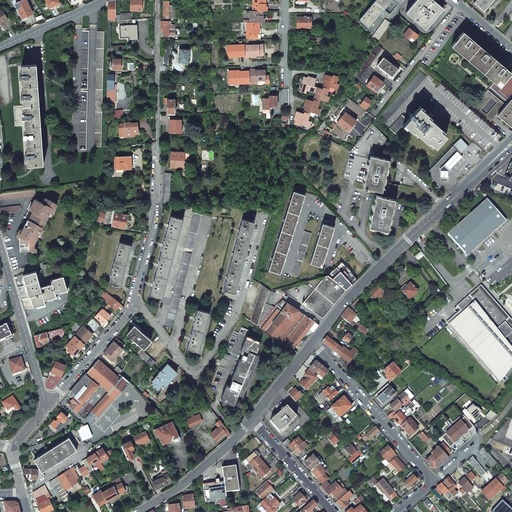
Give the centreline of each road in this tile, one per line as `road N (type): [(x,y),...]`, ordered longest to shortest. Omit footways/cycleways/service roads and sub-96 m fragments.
road 1 (residential): [(45,404),(133,297),(155,215),(157,0)]
road 2 (tertiary): [(312,341),(511,143)]
road 3 (residential): [(434,482),(312,341)]
road 4 (residential): [(45,404),(0,243)]
road 5 (tertiary): [(137,511),(174,490),(253,418)]
road 6 (unknown): [(77,12),(76,154)]
road 7 (residential): [(372,112),(459,5)]
road 8 (residential): [(253,418),(332,511)]
road 9 (unknown): [(156,327),(191,213)]
